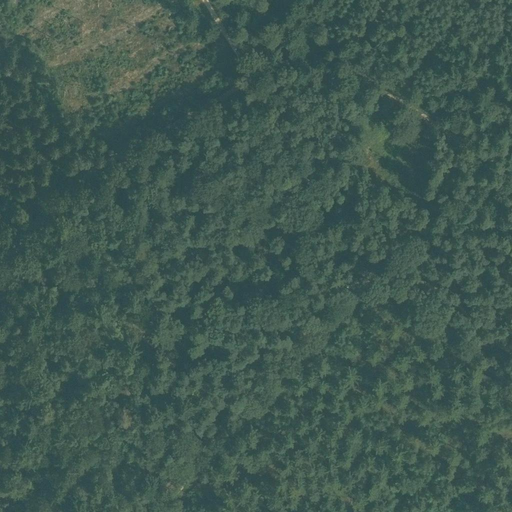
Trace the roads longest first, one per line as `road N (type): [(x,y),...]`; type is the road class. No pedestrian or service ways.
road 1 (unknown): [(157,511),(377,269)]
road 2 (track): [(0,220),(246,75)]
road 3 (track): [(480,155),(367,83),(267,52)]
road 4 (track): [(377,269),(320,202),(246,75)]
road 5 (track): [(377,269),(511,386)]
road 6 (unknown): [(511,172),(453,229),(377,269)]
road 7 (track): [(377,269),(480,155)]
